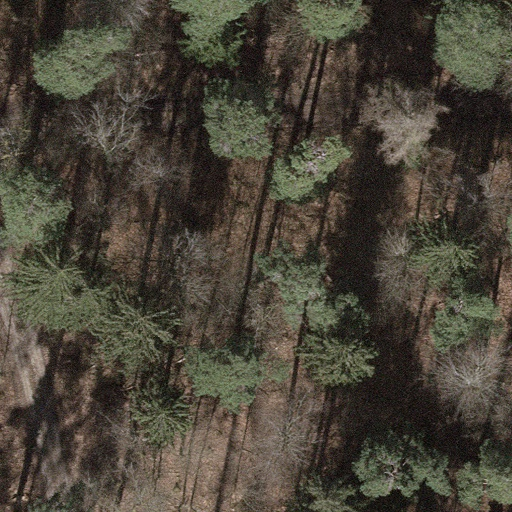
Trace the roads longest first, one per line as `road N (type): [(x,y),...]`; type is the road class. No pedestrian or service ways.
road 1 (track): [(511,106),(0,132)]
road 2 (track): [(68,511),(35,350),(0,260)]
